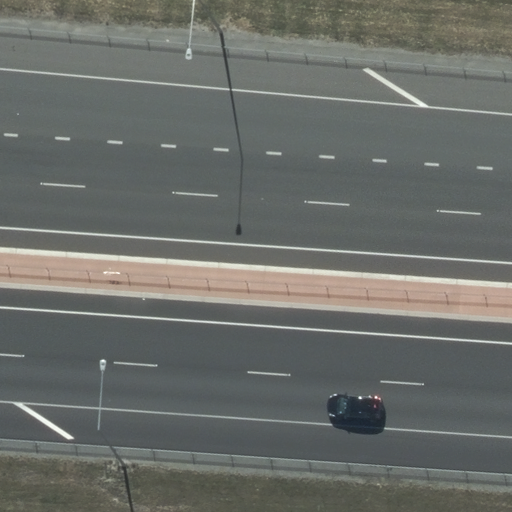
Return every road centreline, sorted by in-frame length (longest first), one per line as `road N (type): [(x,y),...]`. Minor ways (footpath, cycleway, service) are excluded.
road 1 (motorway): [(0,100),(511,158)]
road 2 (motorway): [(511,390),(0,353)]
road 3 (motorway): [(0,179),(511,215)]
